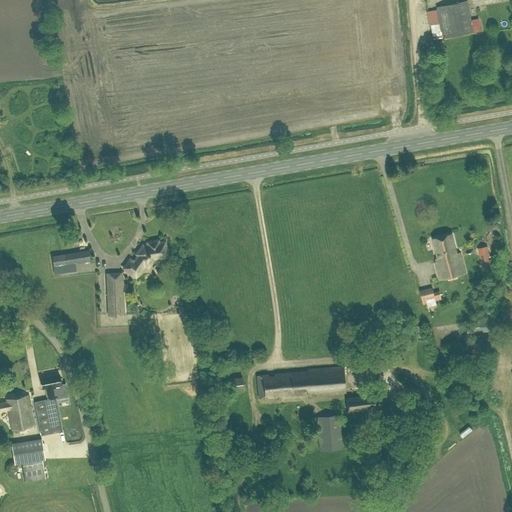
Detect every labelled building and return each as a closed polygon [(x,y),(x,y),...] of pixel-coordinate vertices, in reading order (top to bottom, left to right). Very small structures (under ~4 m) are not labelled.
[(471,20),(468,1),(438,7),(440,22),(431,23),(434,39),(481,30),(479,19),(471,20)] [(457,253),(452,234),(433,238),(439,261),(435,262),(440,280),(465,273),(460,253),(457,253)] [(158,243),(158,241),(148,243),(148,245),(146,245),(144,247),(143,246),(137,254),(140,256),(135,263),(130,260),(124,268),(135,276),(141,268),(140,267),(143,264),(145,265),(148,267),(151,263),(150,259),(157,258),(167,257),(164,242),(158,243)] [(90,261),(88,250),(50,256),(53,275),(75,271),(73,264),(90,261)] [(124,315),(122,272),(105,273),(107,316),(124,315)] [(436,308),(432,287),(419,290),(422,305),(426,304),(427,310),(436,308)] [(345,392),(343,367),(307,370),(308,371),(257,376),(259,398),(309,394),(309,396),(345,392)] [(61,385),(59,374),(40,377),(43,388),(47,387),(48,393),(47,393),(52,417),(58,416),(53,392),(54,392),(53,386),(61,385)] [(243,390),(242,377),(221,379),(222,392),(243,390)] [(375,409),(373,394),(345,397),(347,412),(375,409)] [(34,425),(28,395),(6,399),(6,401),(0,402),(0,411),(8,410),(12,430),(34,425)] [(341,449),(338,415),(315,417),(319,451),(341,449)] [(44,459),(41,438),(11,444),(14,464),(21,463),(24,481),(44,478),(41,460),(44,459)]
